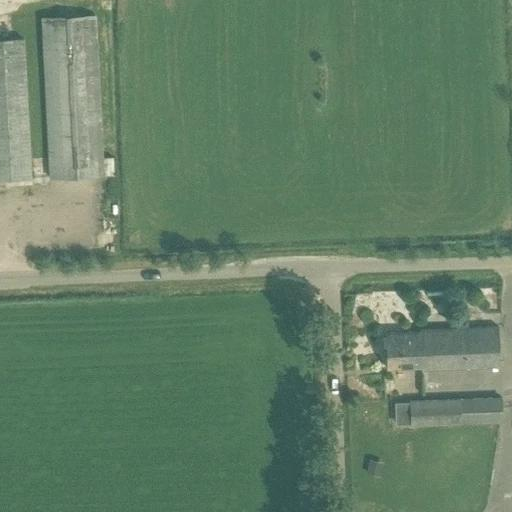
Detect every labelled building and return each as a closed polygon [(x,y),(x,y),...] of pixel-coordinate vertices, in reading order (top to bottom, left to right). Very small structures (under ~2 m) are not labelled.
[(49,179),(50,179),(104,177),(96,15),(41,18),(49,179)] [(0,180),(32,179),(24,39),(0,40),(0,180)] [(494,305),(493,283),(463,283),(463,285),(457,285),(457,306),(494,305)] [(386,309),(440,307),(439,286),(398,288),(398,287),(385,287),(386,309)] [(421,370),(499,367),(498,327),(420,330),(420,332),(386,333),(387,369),(421,368),(421,370)] [(502,396),(410,400),(410,402),(395,402),(396,425),(411,424),(411,425),(503,422),(502,396)]
